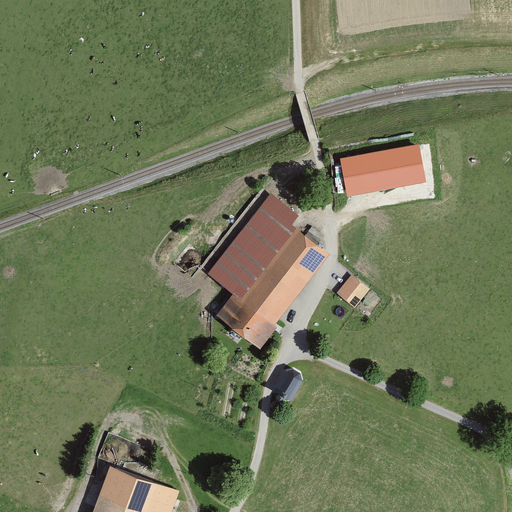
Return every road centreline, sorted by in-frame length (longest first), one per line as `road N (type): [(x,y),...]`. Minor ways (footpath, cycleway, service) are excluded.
road 1 (unclassified): [(296,0),(300,92),(332,255),(288,343)]
road 2 (unclassified): [(288,343),(483,430),(511,468)]
road 3 (unclassified): [(288,343),(234,511)]
